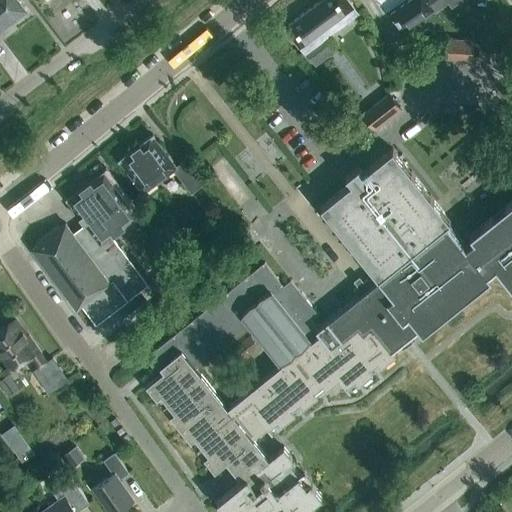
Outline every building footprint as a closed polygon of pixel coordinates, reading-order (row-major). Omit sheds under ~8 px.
[(0,0),(0,24),(11,16),(15,16),(19,13),(20,10),(24,7),(19,0),(0,0)] [(334,51),(331,47),(335,44),(329,36),(358,13),(347,0),(321,0),(285,27),(306,53),(315,66),(334,51)] [(410,0),(390,14),(402,31),(433,9),(434,12),(448,2),(446,0),(410,0)] [(473,60),(474,40),(449,39),(448,58),(473,60)] [(375,130),(401,108),(388,92),(362,114),(375,130)] [(176,166),(153,134),(119,160),(143,192),(173,169),(192,193),(203,184),(185,160),(176,166)] [(379,278),(317,329),(310,319),(317,313),(291,280),(283,286),(265,263),(146,357),(157,371),(162,367),(164,370),(146,384),(157,398),(161,395),(174,411),(170,414),(191,441),(195,437),(208,454),(204,457),(215,471),(228,460),(239,474),(242,471),(246,476),(217,500),(227,511),(231,511),(233,511),(300,511),(322,494),(284,447),(268,459),(253,440),(269,428),(273,432),(340,378),(350,391),(396,354),(380,335),(394,324),(484,252),(499,271),(511,259),(511,170),(451,220),(393,148),(363,172),(359,166),(346,176),(351,182),(321,206),(379,278)] [(67,199),(88,225),(101,243),(106,239),(138,215),(104,171),(67,199)] [(121,247),(115,251),(106,239),(101,243),(88,225),(75,235),(66,223),(60,227),(59,225),(36,242),(38,244),(32,248),(77,308),(82,304),(96,324),(128,299),(148,284),(121,247)] [(176,261),(153,278),(163,292),(186,275),(176,261)] [(147,299),(122,318),(128,326),(153,306),(147,299)] [(34,370),(42,381),(49,393),(68,380),(53,357),(47,361),(29,335),(26,337),(14,319),(0,328),(0,349),(11,366),(30,353),(39,366),(34,370)] [(0,380),(0,383),(8,395),(18,388),(8,374),(0,380)] [(70,468),(84,458),(75,446),(61,455),(70,468)] [(104,460),(113,473),(94,487),(111,511),(117,511),(133,501),(118,479),(129,472),(115,452),(104,460)] [(77,511),(90,503),(70,475),(51,489),(59,500),(42,511),(77,511)]
